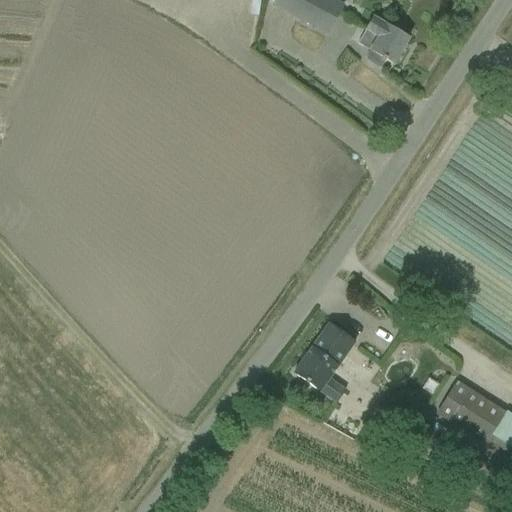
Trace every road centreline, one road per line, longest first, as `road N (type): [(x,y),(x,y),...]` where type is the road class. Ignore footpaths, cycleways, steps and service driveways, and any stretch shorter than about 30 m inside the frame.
road 1 (unclassified): [(145,511),(389,170),(498,0)]
road 2 (track): [(192,450),(0,245)]
